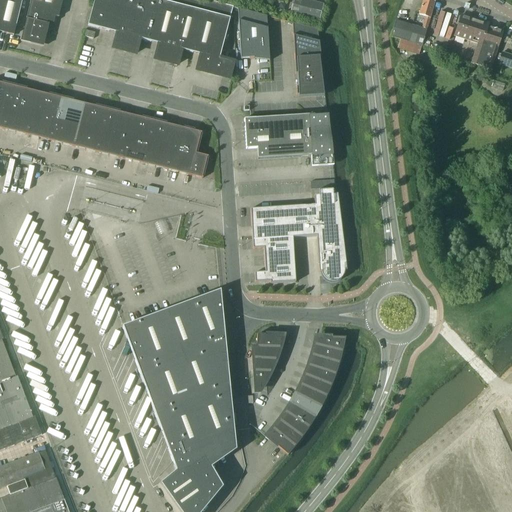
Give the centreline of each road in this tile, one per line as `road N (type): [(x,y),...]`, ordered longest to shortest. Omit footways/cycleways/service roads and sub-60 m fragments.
road 1 (unclassified): [(246,306),(234,291),(215,113),(0,59)]
road 2 (secondary): [(392,246),(364,16)]
road 3 (secondary): [(304,511),(347,459),(386,377)]
road 4 (unclassified): [(422,314),(500,388),(511,389)]
